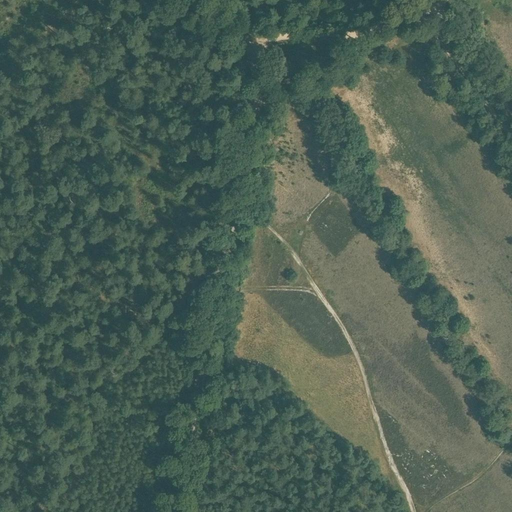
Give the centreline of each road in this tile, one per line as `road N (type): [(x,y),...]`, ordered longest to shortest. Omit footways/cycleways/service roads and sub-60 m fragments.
road 1 (unclassified): [(169,511),(259,64),(254,47),(192,0)]
road 2 (track): [(422,13),(340,36),(281,35),(254,47)]
road 3 (track): [(422,13),(511,138)]
road 4 (unknown): [(462,0),(450,19),(511,116)]
